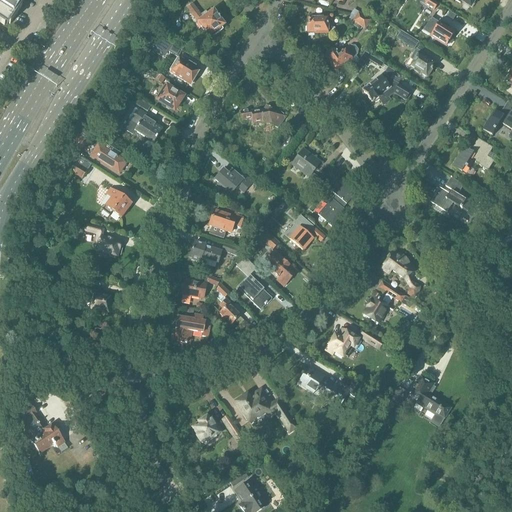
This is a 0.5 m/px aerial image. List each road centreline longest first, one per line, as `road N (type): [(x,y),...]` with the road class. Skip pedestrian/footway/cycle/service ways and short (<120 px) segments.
road 1 (residential): [(143,377),(137,341),(165,218),(208,117),(261,30)]
road 2 (residential): [(143,377),(234,364),(285,332),(346,270),(395,198)]
road 3 (primary): [(0,220),(128,0)]
road 4 (residential): [(395,198),(511,4)]
road 5 (unclassified): [(395,198),(261,30)]
road 6 (unclassified): [(511,350),(395,198)]
road 7 (primary): [(97,0),(0,156)]
road 8 (track): [(139,359),(72,336),(23,266)]
road 9 (residential): [(143,377),(142,439),(183,504)]
